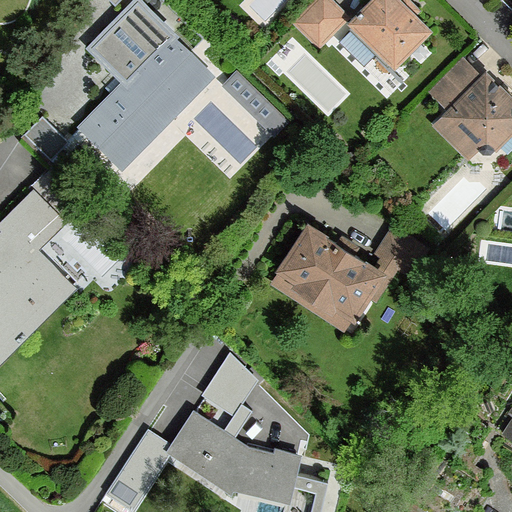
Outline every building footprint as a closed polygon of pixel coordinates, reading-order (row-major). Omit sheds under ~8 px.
[(124,83),(82,125),(126,169),(217,77),(139,0),(135,0),(88,47),(124,83)] [(348,15),(333,0),(318,0),(297,22),(320,44),(348,15)] [(434,28),(405,0),(372,0),(352,21),(397,65),(434,28)] [(511,138),(511,92),(492,72),(485,78),(467,60),(433,93),(452,112),(435,129),(469,163),(492,140),(501,149),(511,138)] [(238,70),(223,86),(275,138),(291,122),(238,70)] [(55,154),(73,136),(47,111),(29,129),(55,154)] [(0,363),(78,286),(41,249),(68,222),(63,217),(83,198),(51,166),(31,185),(33,188),(0,221),(0,228),(2,230),(0,231),(0,363)] [(315,224),(274,284),(351,336),(398,268),(414,279),(431,254),(394,229),(372,262),(315,224)] [(320,511),(329,479),(297,472),(307,426),(276,419),(268,449),(249,445),(234,434),(265,387),(232,367),(215,393),(241,409),(228,430),(195,409),(172,443),(155,455),(161,474),(185,457),(228,485),(229,482),(286,494),(290,481),(317,488),(311,511),(320,511)] [(511,410),(511,416),(503,430),(511,435),(511,407),(511,410)] [(410,500),(405,511),(442,511),(410,500)]
